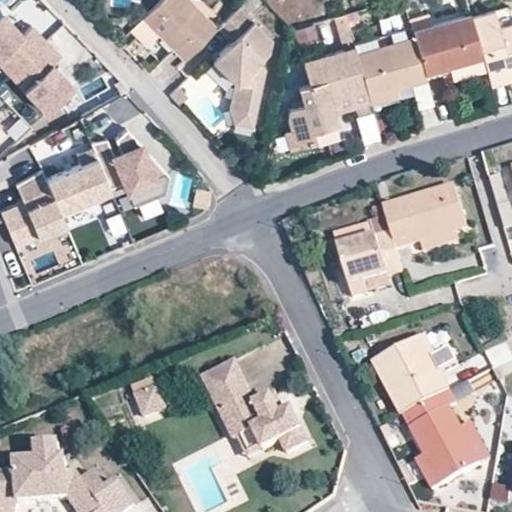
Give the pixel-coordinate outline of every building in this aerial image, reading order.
[(159,34),(185,59),(216,28),(187,0),(158,0),(142,17),(159,34)] [(0,7),(0,60),(9,70),(46,36),(32,21),(23,29),(1,6),(0,7)] [(269,37),(238,7),(217,27),(230,41),(218,54),(240,76),(235,81),(229,107),(254,114),(260,85),(252,78),(263,68),(269,37)] [(489,80),(511,73),(511,24),(498,29),(493,11),(470,17),(486,71),(489,80)] [(422,13),(408,17),(412,30),(425,26),(422,13)] [(470,17),(470,13),(425,26),(412,30),(414,37),(423,73),(453,64),(454,71),(457,80),(486,71),(470,17)] [(349,28),(344,14),(333,17),(336,32),(349,28)] [(159,34),(142,17),(129,29),(147,46),(159,34)] [(46,36),(9,70),(45,108),(73,82),(51,59),(60,51),(46,36)] [(396,87),(425,79),(423,73),(414,37),(356,53),(365,84),(368,95),(396,87)] [(356,53),(354,46),(302,60),(309,84),(299,87),(303,104),(288,109),(286,118),(290,129),(292,134),(310,129),(312,133),(337,125),(330,99),(351,92),(350,89),(365,84),(356,53)] [(240,76),(218,54),(213,59),(235,81),(240,76)] [(423,73),(425,79),(454,71),(453,64),(423,73)] [(511,73),(489,80),(491,87),(511,80),(511,73)] [(368,95),(371,104),(399,97),(396,87),(368,95)] [(374,106),(355,110),(362,141),(380,137),(374,106)] [(251,126),(254,114),(229,107),(233,122),(251,126)] [(292,134),(290,129),(282,132),(289,150),(315,142),(312,133),(310,129),(292,134)] [(170,177),(128,130),(116,140),(121,145),(126,151),(122,154),(117,149),(110,141),(92,144),(94,148),(111,190),(125,184),(135,209),(166,196),(170,177)] [(126,151),(121,145),(117,149),(122,154),(126,151)] [(111,190),(94,148),(77,155),(81,165),(46,179),(62,217),(114,196),(111,190)] [(46,179),(43,170),(15,185),(22,202),(25,209),(2,218),(15,249),(30,242),(27,234),(63,219),(62,217),(46,179)] [(500,177),(490,180),(498,209),(509,206),(500,177)] [(206,189),(196,187),(194,202),(203,204),(206,198),(206,189)] [(456,188),(384,210),(386,219),(396,251),(420,244),(457,233),(468,230),(456,188)] [(0,212),(2,218),(25,209),(22,202),(0,211),(0,212)] [(511,215),(509,206),(498,209),(509,246),(511,244),(511,215)] [(30,242),(66,228),(63,219),(27,234),(30,242)] [(396,251),(386,219),(368,224),(372,238),(338,249),(353,298),(367,295),(364,285),(403,274),(396,251)] [(460,243),(457,233),(420,244),(424,255),(460,243)] [(386,289),(383,280),(364,285),(367,295),(386,289)] [(373,364),(403,417),(449,392),(439,374),(432,360),(421,339),(373,364)] [(456,364),(448,351),(432,360),(439,374),(456,364)] [(198,386),(205,400),(237,383),(231,369),(198,386)] [(451,385),(456,401),(495,389),(490,374),(451,385)] [(160,381),(130,393),(143,426),(173,414),(160,381)] [(237,383),(205,400),(229,447),(234,444),(247,437),(258,457),(275,448),(282,459),(303,447),(286,415),(280,419),(274,421),(271,415),(276,411),(271,400),(251,411),(237,383)] [(449,392),(403,417),(424,456),(441,486),(479,465),(449,408),(456,404),(449,392)] [(280,419),(276,411),(271,415),(274,421),(280,419)] [(247,437),(234,444),(244,463),(258,457),(247,437)] [(64,479),(58,480),(57,473),(63,472),(61,461),(55,462),(53,447),(30,451),(33,466),(11,470),(13,480),(0,481),(0,511),(3,511),(16,511),(18,507),(67,501),(72,508),(90,497),(100,511),(126,511),(132,508),(114,483),(103,491),(92,474),(80,483),(76,477),(64,479)] [(441,486),(424,456),(416,461),(432,491),(441,486)] [(509,504),(510,487),(490,486),(489,503),(509,504)] [(100,511),(90,497),(72,508),(74,511),(100,511)]
